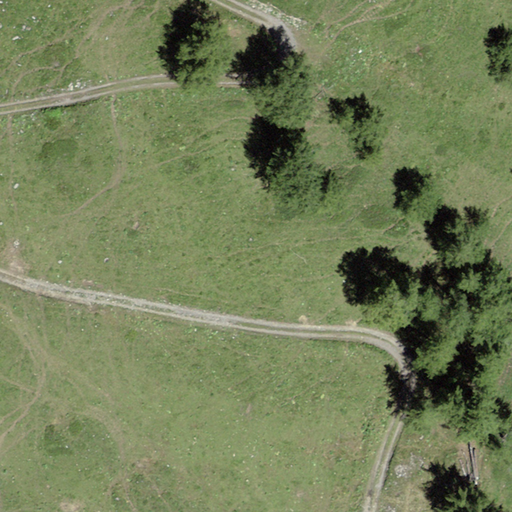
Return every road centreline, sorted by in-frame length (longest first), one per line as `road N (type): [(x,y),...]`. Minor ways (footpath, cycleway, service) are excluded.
road 1 (track): [(0,272),(45,288),(235,323),(385,340),(403,356),(405,401),(369,511)]
road 2 (track): [(224,0),(281,28),(292,46),(287,67),(271,76),(152,78),(0,110)]
